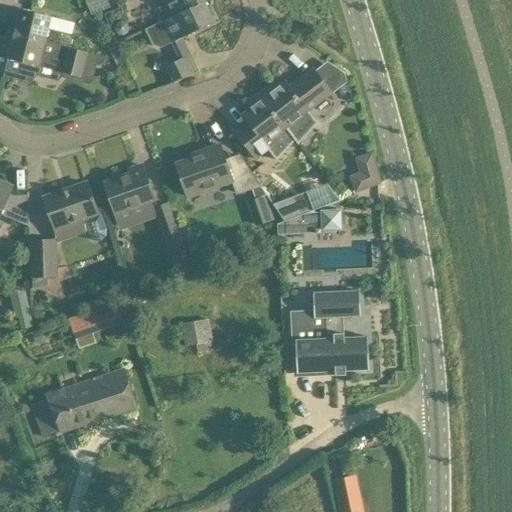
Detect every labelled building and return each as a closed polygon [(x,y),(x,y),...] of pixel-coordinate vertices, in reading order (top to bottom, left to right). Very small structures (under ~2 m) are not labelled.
[(85,0),(91,15),(111,7),(107,0),(85,0)] [(205,2),(208,0),(162,0),(171,17),(205,2)] [(171,17),(145,29),(153,45),(161,48),(171,43),(215,22),(212,17),(215,16),(210,5),(207,7),(205,2),(171,17)] [(15,34),(70,48),(73,35),(48,29),(52,16),(21,9),(17,25),(19,26),(17,33),(15,32),(15,34)] [(88,52),(70,48),(15,34),(14,35),(16,36),(15,42),(13,42),(8,59),(82,77),(88,52)] [(114,59),(122,55),(116,43),(108,46),(114,59)] [(114,59),(125,83),(134,79),(122,55),(114,59)] [(179,60),(166,66),(174,82),(198,71),(191,55),(179,60)] [(299,142),(317,123),(308,111),(332,92),(314,69),(290,87),(286,82),(274,91),(270,86),(260,93),(286,127),(288,126),(296,138),(299,142)] [(296,138),(288,126),(286,127),(260,93),(249,102),(253,107),(243,115),(247,121),(234,130),(257,159),(270,149),(278,159),(296,138)] [(233,180),(221,145),(201,152),(202,155),(176,164),(188,196),(233,180)] [(366,172),(376,169),(372,155),(362,158),(366,172)] [(155,199),(144,169),(105,183),(115,213),(155,199)] [(0,230),(4,222),(0,220),(0,215),(1,213),(28,226),(27,195),(14,195),(9,193),(12,187),(0,181),(0,230)] [(98,213),(88,182),(44,198),(54,228),(82,218),(88,234),(94,241),(101,241),(107,236),(107,228),(101,212),(98,213)] [(305,194),(311,209),(334,201),(328,185),(305,194)] [(266,195),(261,186),(252,189),(256,199),(266,195)] [(275,220),(266,195),(256,199),(247,202),(256,227),(275,220)] [(345,208),(325,209),(326,230),(346,228),(345,208)] [(278,235),(304,234),(303,214),(278,224),(278,235)] [(169,265),(188,259),(177,227),(163,232),(169,248),(164,250),(169,265)] [(57,277),(55,240),(31,241),(32,277),(33,277),(57,277)] [(314,315),(324,314),(325,334),(296,335),(297,373),(370,370),(368,336),(345,337),(344,317),(361,316),(360,290),(313,292),(314,315)] [(33,326),(30,314),(29,314),(24,291),(12,294),(17,317),(18,316),(21,328),(33,326)] [(69,317),(70,320),(77,344),(94,338),(93,334),(129,323),(122,300),(69,317)] [(182,324),(186,346),(196,344),(198,354),(212,351),(210,341),(213,341),(209,319),(182,324)] [(60,433),(136,408),(124,368),(46,394),(47,398),(32,404),(44,437),(60,432),(60,433)] [(339,506),(362,501),(357,474),(333,480),(339,506)]
